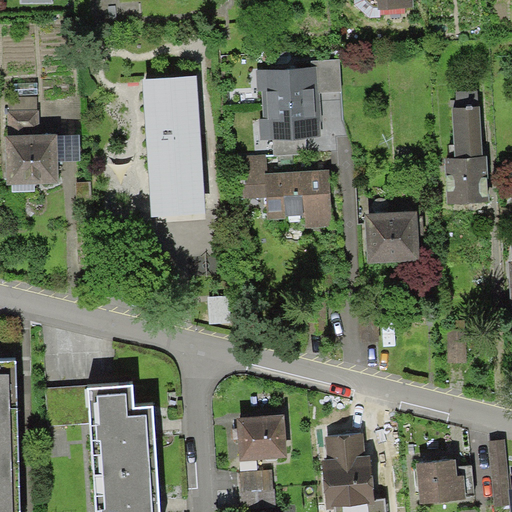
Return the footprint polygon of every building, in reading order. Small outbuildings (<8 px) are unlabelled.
[(403,0),(358,0),(360,14),(405,11),(403,0)] [(315,68),(255,73),(261,141),(321,136),(315,68)] [(196,81),(143,83),(149,217),(202,215),(196,81)] [(441,161),(442,206),(487,204),(485,157),(475,158),(473,109),(447,110),(449,160),(441,161)] [(58,139),(0,139),(0,188),(58,189),(58,139)] [(323,172),(261,175),(262,221),(325,218),(323,172)] [(409,213),(359,217),(363,264),(413,260),(409,213)] [(11,511),(8,361),(0,361),(0,511),(11,511)] [(145,511),(138,385),(80,388),(86,511),(145,511)] [(278,416),(231,419),(233,461),(281,459),(278,416)] [(320,459),(324,509),(369,505),(364,452),(355,453),(353,436),(326,439),(328,458),(320,459)] [(452,460),(410,464),(414,505),(456,501),(452,460)] [(272,478),(239,478),(239,505),(272,505),(272,478)]
